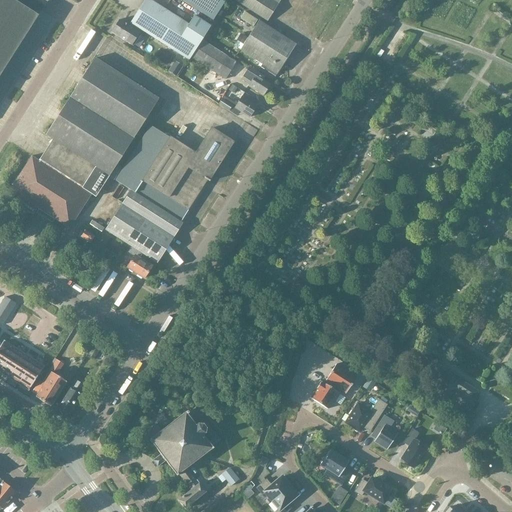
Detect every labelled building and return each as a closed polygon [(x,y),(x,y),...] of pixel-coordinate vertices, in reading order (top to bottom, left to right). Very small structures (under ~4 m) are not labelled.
[(0,0),(0,75),(38,16),(12,0),(0,0)] [(44,5),(47,0),(24,0),(41,10),(44,5)] [(130,24),(140,30),(188,60),(209,27),(193,16),(187,25),(148,0),(144,0),(129,23),(130,24)] [(180,0),(212,20),(224,0),(180,0)] [(234,0),(267,21),(280,0),(234,0)] [(252,26),(257,20),(244,12),(240,18),(252,26)] [(128,27),(118,20),(110,32),(133,47),(141,34),(138,33),(140,30),(130,24),(128,27)] [(242,45),(239,50),(262,64),(260,67),(267,72),(269,69),(276,73),(295,44),(258,21),(247,38),(242,45)] [(32,29),(25,40),(31,43),(38,32),(32,29)] [(237,41),(242,45),(247,38),(241,35),(237,41)] [(24,40),(16,54),(22,58),(30,44),(24,40)] [(191,57),(224,79),(235,62),(201,41),(191,57)] [(66,57),(71,60),(79,49),(73,46),(66,57)] [(71,93),(136,135),(158,99),(94,58),(71,93)] [(175,62),(169,72),(173,75),(176,77),(183,67),(180,65),(175,62)] [(251,81),(248,86),(262,95),(270,84),(247,69),(242,76),(251,81)] [(232,84),(229,90),(234,93),(237,88),(232,84)] [(51,139),(44,150),(102,187),(109,176),(136,135),(71,93),(45,135),(51,139)] [(223,96),(217,105),(228,111),(232,106),(240,111),(248,117),(256,106),(241,97),(237,103),(235,101),(234,102),(223,96)] [(194,153),(150,124),(115,179),(179,225),(181,222),(177,220),(203,177),(208,180),(233,142),(211,128),(194,153)] [(102,187),(44,150),(38,161),(31,157),(9,192),(20,198),(16,204),(33,215),(37,209),(38,210),(36,213),(52,223),(54,220),(68,229),(90,194),(95,197),(102,187)] [(131,246),(146,256),(156,262),(179,225),(130,190),(105,229),(131,246)] [(92,221),(89,225),(101,232),(104,228),(92,221)] [(81,238),(90,244),(94,237),(85,232),(81,238)] [(134,256),(127,267),(143,278),(151,266),(143,261),(146,256),(131,246),(127,252),(134,256)] [(76,270),(81,273),(86,265),(81,262),(76,270)] [(249,317),(245,324),(258,332),(263,325),(249,317)] [(3,342),(0,347),(0,355),(6,360),(13,348),(3,342)] [(94,358),(101,345),(96,342),(88,355),(94,358)] [(16,366),(23,355),(13,348),(6,360),(16,366)] [(16,366),(25,372),(33,361),(23,355),(16,366)] [(0,368),(0,371),(9,377),(16,366),(6,360),(0,368)] [(56,376),(64,365),(57,360),(42,383),(40,381),(32,393),(37,396),(36,398),(50,407),(66,382),(56,376)] [(33,361),(25,372),(35,378),(43,367),(33,361)] [(356,377),(336,364),(325,381),(331,385),(329,387),(337,392),(338,389),(345,394),(356,377)] [(9,377),(18,383),(25,372),(16,366),(9,377)] [(25,372),(18,383),(28,390),(35,378),(25,372)] [(447,372),(431,397),(462,417),(466,409),(471,412),(477,402),(472,400),(477,392),(447,372)] [(375,384),(368,379),(362,388),(369,393),(375,384)] [(75,381),(60,406),(61,407),(58,409),(62,413),(66,410),(69,411),(75,401),(78,403),(82,397),(78,395),(84,386),(75,381)] [(316,389),(310,398),(327,409),(338,392),(337,392),(329,387),(321,382),(320,383),(316,389)] [(386,405),(378,400),(370,412),(357,404),(345,423),(359,432),(363,426),(370,430),(386,405)] [(196,461),(206,454),(212,449),(211,447),(220,440),(195,407),(187,413),(186,411),(161,431),(155,424),(146,431),(151,438),(149,439),(160,454),(152,460),(156,467),(164,460),(176,476),(178,474),(190,490),(177,500),(184,509),(200,497),(202,499),(206,496),(204,493),(206,492),(198,483),(197,484),(186,469),(192,464),(195,468),(200,465),(196,461)] [(416,409),(415,409),(412,414),(417,417),(420,412),(419,411),(416,409)] [(375,439),(373,441),(387,450),(397,433),(389,428),(393,422),(384,416),(370,436),(375,439)] [(437,424),(433,429),(443,435),(446,430),(437,424)] [(426,448),(414,440),(418,433),(412,429),(403,443),(409,446),(401,459),(414,468),(426,448)] [(348,462),(329,450),(320,466),(331,472),(327,477),(341,486),(349,472),(344,469),(348,462)] [(262,456),(258,465),(264,468),(268,459),(262,456)] [(221,474),(231,486),(239,480),(230,468),(221,474)] [(271,501),(289,486),(288,485),(281,477),(271,486),(265,479),(255,488),(261,495),(264,492),(271,501)] [(0,507),(2,509),(15,491),(0,478),(0,507)] [(362,480),(354,492),(361,496),(364,491),(382,503),(391,490),(382,484),(382,485),(371,479),(367,484),(362,480)] [(290,487),(289,486),(271,501),(279,509),(276,511),(286,511),(290,509),(286,504),(297,495),(290,487)] [(338,486),(330,499),(339,505),(347,492),(338,486)]
